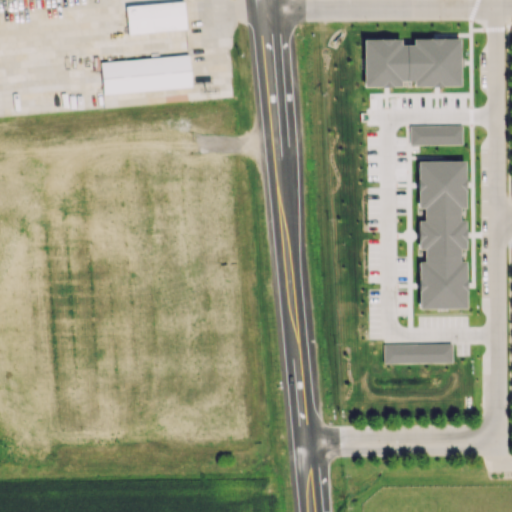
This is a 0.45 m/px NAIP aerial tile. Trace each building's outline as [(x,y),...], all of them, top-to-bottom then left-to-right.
[(124,5),(126,33),(184,29),(182,2),(124,5)] [(361,39),(362,87),(401,87),(401,80),(412,80),(412,86),(459,86),(458,38),(411,38),(411,45),(399,45),(399,39),(361,39)] [(189,88),(187,56),(99,60),(100,92),(189,88)] [(461,144),(460,124),(408,126),(408,145),(461,144)] [(417,308),(465,308),(464,261),(458,261),(458,249),(464,249),(464,219),(457,219),(457,208),(464,208),(463,160),(415,160),(416,209),(422,209),(422,220),(415,220),(416,249),(422,249),(422,262),(416,262),(417,308)] [(382,344),(382,363),(450,362),(450,343),(382,344)]
